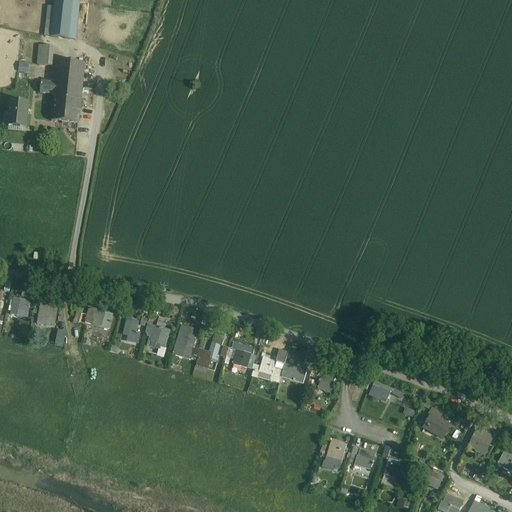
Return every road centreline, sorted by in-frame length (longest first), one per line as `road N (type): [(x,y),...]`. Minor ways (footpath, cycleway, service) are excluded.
road 1 (unclassified): [(0,270),(173,299),(354,359)]
road 2 (unclassified): [(354,359),(511,420)]
road 3 (residential): [(354,359),(338,411),(352,430),(407,448)]
